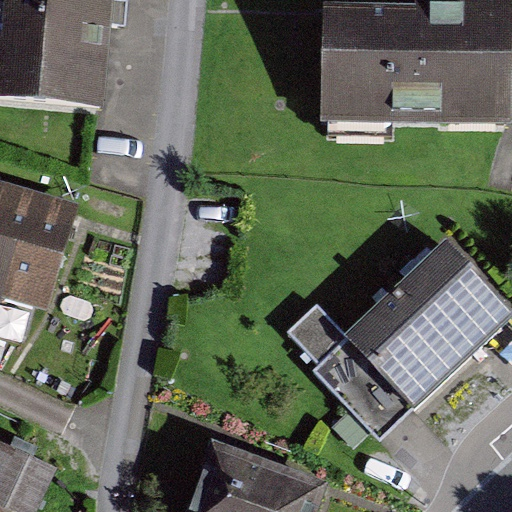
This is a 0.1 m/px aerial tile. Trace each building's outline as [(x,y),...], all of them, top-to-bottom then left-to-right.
[(0,0),(0,107),(111,118),(123,0),(0,0)] [(506,92),(501,0),(322,0),(328,101),(506,92)] [(114,224),(0,187),(0,301),(81,327),(114,224)] [(511,317),(511,308),(448,242),(347,337),(318,307),(290,334),(321,366),(316,371),(382,440),(398,424),(511,317)] [(326,483),(213,441),(185,511),(314,511),(322,492),(326,483)] [(35,511),(55,471),(0,444),(0,505),(14,511),(35,511)]
